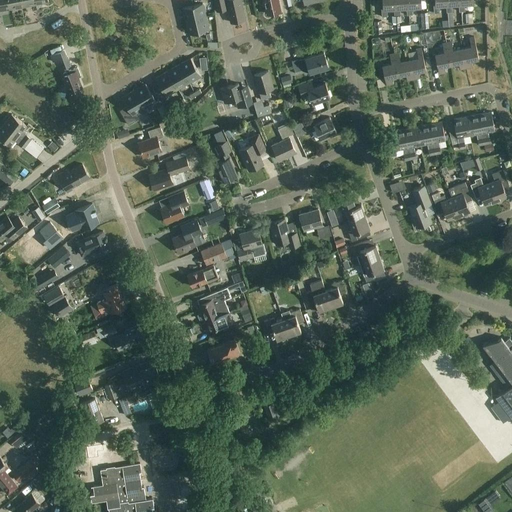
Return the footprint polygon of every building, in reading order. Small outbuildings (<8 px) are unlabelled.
[(0,0),(0,11),(11,10),(11,9),(8,0),(0,0)] [(8,0),(11,9),(11,10),(23,7),(21,0),(8,0)] [(213,0),(216,12),(227,10),(230,23),(246,20),(241,0),(213,0)] [(262,0),(266,14),(280,11),(277,0),(262,0)] [(381,0),(382,9),(380,9),(381,17),(387,16),(387,9),(391,9),(393,9),(395,9),(394,0),(381,0)] [(394,0),(395,9),(393,9),(394,16),(396,16),(400,16),(399,8),(406,8),(408,8),(406,0),(394,0)] [(419,0),(406,0),(408,8),(406,8),(406,15),(412,15),(412,8),(420,7),(419,0)] [(447,5),(446,0),(433,0),(434,5),(433,5),(433,13),(439,13),(439,6),(445,5),(447,5)] [(446,0),(447,5),(445,5),(446,12),(448,12),(449,26),(453,26),(452,12),(451,5),(458,4),(460,4),(459,0),(446,0)] [(472,0),(459,0),(460,4),(458,4),(459,11),(464,11),(464,4),(473,3),(472,0)] [(186,21),(205,17),(202,4),(183,8),(186,21)] [(205,17),(186,21),(189,34),(208,30),(205,17)] [(470,47),(461,48),(465,68),(472,67),(470,60),(478,59),(474,37),(468,38),(470,47)] [(451,41),(446,42),(451,64),(458,63),(459,69),(465,68),(461,48),(452,50),(451,41)] [(451,64),(446,42),(441,43),(443,52),(434,54),(438,73),(445,72),(444,66),(451,64)] [(389,45),(391,53),(397,52),(394,43),(389,45)] [(408,52),(410,59),(409,59),(413,79),(419,78),(418,71),(425,70),(420,48),(416,49),(416,50),(408,52)] [(50,56),(52,63),(58,60),(61,69),(70,66),(67,57),(66,57),(64,50),(50,56)] [(305,57),(305,58),(298,60),(298,59),(292,61),(295,72),(301,70),(300,69),(307,67),(309,73),(329,68),(324,52),(305,57)] [(398,52),(394,53),(393,53),(398,75),(405,74),(406,80),(413,79),(409,59),(400,61),(398,52)] [(398,75),(393,53),(389,54),(390,63),(381,65),(385,85),(392,83),(391,77),(398,75)] [(190,58),(179,65),(189,82),(200,76),(190,58)] [(167,72),(177,89),(189,82),(179,65),(167,72)] [(63,73),(72,96),(81,93),(79,88),(82,87),(78,77),(80,76),(77,67),(63,73)] [(253,74),(261,99),(270,97),(268,89),(273,88),(267,70),(253,74)] [(156,78),(166,96),(177,89),(167,72),(156,78)] [(288,76),(280,78),(283,86),(290,83),(288,76)] [(313,87),(311,81),(298,86),(303,97),(310,95),(313,104),(331,97),(326,83),(313,87)] [(135,88),(133,89),(144,109),(146,108),(152,105),(154,109),(163,104),(160,99),(155,102),(151,94),(144,83),(135,88)] [(239,90),(237,83),(219,88),(224,102),(237,98),(239,106),(249,103),(245,88),(239,90)] [(133,89),(122,96),(128,107),(133,116),(144,109),(133,89)] [(255,109),(258,117),(272,112),(269,104),(255,109)] [(490,112),(478,114),(484,144),(490,143),(487,132),(494,130),(490,112)] [(11,114),(3,124),(27,143),(28,144),(31,139),(23,132),(22,132),(26,126),(11,114)] [(478,114),(466,117),(469,135),(476,134),(478,145),(484,144),(478,114)] [(320,139),(336,132),(329,117),(314,124),(311,117),(301,122),(306,133),(316,128),(320,139)] [(469,135),(466,117),(453,119),(459,149),(465,148),(463,136),(469,135)] [(428,124),(434,154),(435,154),(440,153),(438,141),(445,140),(444,136),(443,132),(447,131),(445,121),(441,122),(441,121),(428,124)] [(0,128),(0,138),(7,144),(10,146),(15,141),(24,148),(28,144),(27,143),(3,124),(0,128)] [(271,145),(277,160),(295,152),(287,135),(292,133),(288,124),(277,128),(282,140),(271,145)] [(429,155),(434,154),(428,124),(416,126),(420,145),(426,143),(429,155)] [(413,146),(420,145),(416,126),(404,129),(410,159),(412,158),(415,158),(413,146)] [(138,143),(142,157),(161,151),(156,139),(163,136),(159,127),(147,131),(150,138),(138,143)] [(224,133),(229,139),(235,134),(230,128),(229,128),(224,132),(224,133)] [(404,160),(410,159),(404,129),(391,131),(394,145),(395,150),(402,149),(404,160)] [(118,139),(124,137),(122,130),(116,132),(118,139)] [(239,150),(249,171),(264,165),(259,152),(266,149),(259,134),(248,138),(251,145),(239,150)] [(52,140),(59,148),(63,144),(56,136),(52,140)] [(229,159),(226,154),(232,151),(227,141),(216,146),(222,161),(215,164),(223,183),(238,177),(230,158),(229,159)] [(53,152),(58,147),(53,143),(49,148),(53,152)] [(390,157),(396,156),(395,150),(394,145),(388,147),(390,157)] [(191,169),(186,156),(188,155),(187,151),(172,156),(173,161),(166,163),(168,169),(149,175),(154,190),(173,183),(171,176),(191,169)] [(473,159),(477,170),(481,169),(477,158),(473,159)] [(0,169),(9,177),(13,173),(0,162),(0,169)] [(89,177),(82,164),(68,173),(66,170),(57,176),(68,193),(72,191),(71,188),(89,177)] [(9,177),(0,169),(0,177),(6,182),(9,177)] [(494,181),(488,183),(495,201),(506,196),(503,187),(508,185),(502,169),(491,173),(494,181)] [(134,178),(136,183),(146,180),(144,175),(134,178)] [(495,201),(488,183),(483,185),(480,177),(474,180),(475,182),(470,184),(475,198),(480,196),(484,205),(495,201)] [(391,184),(390,185),(393,193),(394,193),(399,191),(396,182),(391,184)] [(448,188),(452,197),(451,198),(458,215),(469,211),(465,202),(471,200),(464,182),(453,186),(448,188)] [(433,183),(426,186),(428,193),(436,191),(433,183)] [(408,207),(416,227),(430,221),(424,205),(430,203),(423,186),(412,190),(417,203),(408,207)] [(170,204),(160,208),(167,224),(184,217),(180,207),(189,204),(183,190),(177,193),(167,197),(170,204)] [(458,215),(451,198),(446,200),(444,195),(433,199),(438,212),(444,210),(447,220),(458,215)] [(42,206),(47,213),(59,206),(55,198),(42,206)] [(207,202),(209,208),(216,205),(214,199),(207,202)] [(338,205),(342,215),(341,215),(344,223),(349,221),(365,216),(360,204),(353,206),(351,200),(338,205)] [(75,211),(77,214),(79,218),(82,224),(83,227),(98,221),(95,214),(96,213),(92,204),(75,211)] [(216,212),(219,221),(226,218),(226,217),(222,209),(216,212)] [(318,209),(299,214),(303,231),(316,227),(319,239),(331,235),(328,225),(323,226),(323,225),(318,209)] [(469,221),(474,219),(472,211),(466,213),(469,221)] [(42,212),(35,216),(38,221),(45,217),(42,212)] [(362,230),(369,228),(365,216),(349,221),(352,229),(348,231),(351,241),(364,236),(362,230)] [(0,239),(1,241),(9,234),(13,239),(27,227),(18,217),(12,222),(7,217),(0,222),(0,239)] [(204,217),(198,219),(202,227),(207,224),(206,222),(205,219),(204,217)] [(336,217),(329,219),(332,226),(338,224),(336,217)] [(290,234),(286,218),(270,223),(276,245),(288,242),(290,249),(301,245),(297,232),(290,234)] [(172,238),(177,252),(196,245),(192,236),(202,233),(196,219),(181,226),(184,234),(172,238)] [(50,248),(62,239),(63,238),(50,222),(40,230),(48,239),(45,241),(50,248)] [(13,255),(21,265),(40,249),(37,244),(44,238),(35,228),(20,241),(24,246),(13,255)] [(265,254),(263,245),(258,228),(240,234),(244,248),(237,250),(240,262),(253,258),(252,252),(253,252),(254,257),(265,254)] [(106,237),(105,237),(103,231),(90,236),(91,237),(76,242),(82,255),(96,250),(96,251),(108,246),(106,239),(107,239),(106,237)] [(229,255),(230,259),(235,257),(231,246),(233,245),(230,239),(221,242),(227,256),(229,255)] [(343,239),(334,242),(337,248),(345,244),(343,239)] [(369,240),(353,246),(359,263),(380,256),(375,244),(371,246),(369,240)] [(201,251),(206,264),(227,256),(221,242),(201,251)] [(60,248),(55,253),(58,257),(64,252),(60,248)] [(380,256),(359,263),(366,281),(382,276),(380,270),(384,268),(380,256)] [(217,278),(212,265),(201,270),(201,269),(186,275),(191,287),(197,284),(197,286),(217,278)] [(34,275),(27,280),(33,291),(49,282),(45,274),(36,279),(34,275)] [(311,290),(305,292),(310,305),(311,308),(311,309),(317,307),(318,309),(318,310),(330,306),(325,290),(321,280),(309,284),(311,290)] [(332,287),(325,290),(330,306),(342,302),(340,294),(345,292),(341,280),(331,283),(332,287)] [(58,286),(43,295),(48,303),(63,294),(58,286)] [(225,300),(232,297),(227,287),(205,296),(207,302),(200,305),(201,309),(225,300)] [(97,303),(102,316),(125,307),(120,293),(97,303)] [(64,296),(51,304),(59,317),(72,309),(64,296)] [(230,312),(225,300),(201,309),(202,311),(199,313),(202,319),(205,318),(206,321),(230,312)] [(239,308),(240,310),(245,323),(250,321),(252,320),(250,316),(251,316),(246,305),(242,307),(242,306),(239,308)] [(280,313),(283,319),(288,335),(301,330),(298,323),(304,321),(299,308),(290,312),(289,310),(281,313),(280,313)] [(230,312),(206,321),(210,331),(222,326),(222,327),(224,327),(227,326),(228,324),(234,321),(230,312)] [(288,335),(283,319),(274,322),(273,318),(263,321),(268,334),(273,332),(276,339),(288,335)] [(103,329),(106,336),(117,332),(114,324),(103,329)] [(114,337),(119,350),(131,346),(130,344),(145,339),(140,325),(124,331),(125,333),(114,337)] [(94,331),(81,336),(83,343),(96,338),(94,331)] [(511,347),(510,349),(502,337),(499,340),(483,344),(495,361),(490,365),(508,388),(496,397),(499,401),(511,416),(511,418),(511,347)] [(207,350),(209,355),(213,364),(240,354),(235,340),(207,350)] [(137,366),(143,382),(142,383),(143,384),(143,383),(146,390),(160,385),(158,378),(160,377),(153,360),(137,366)] [(113,365),(90,374),(92,378),(115,369),(113,365)] [(124,378),(118,381),(120,388),(127,385),(129,389),(143,384),(142,383),(143,382),(137,366),(122,372),(124,378)] [(86,380),(77,383),(81,394),(90,390),(86,380)] [(98,403),(109,399),(118,396),(113,383),(104,386),(105,388),(94,392),(98,403)] [(125,399),(119,401),(123,411),(127,410),(129,409),(125,399)] [(81,403),(88,425),(103,423),(96,400),(81,403)] [(491,407),(502,422),(507,419),(511,416),(499,401),(495,403),(491,407)] [(264,406),(269,420),(277,417),(272,403),(264,406)] [(112,409),(101,413),(104,422),(115,419),(112,409)] [(144,448),(135,448),(136,462),(145,461),(144,448)] [(17,486),(5,471),(8,467),(0,457),(0,484),(8,494),(17,486)] [(29,460),(13,473),(19,480),(35,467),(29,460)] [(152,511),(151,507),(153,507),(152,498),(145,499),(143,486),(141,486),(139,471),(141,471),(140,463),(100,469),(102,485),(93,486),(94,494),(90,494),(91,503),(95,502),(106,500),(107,508),(108,508),(108,511),(152,511)] [(47,468),(52,474),(55,471),(50,465),(47,468)] [(45,470),(32,480),(36,485),(44,479),(45,480),(50,476),(45,470)] [(511,475),(503,482),(510,492),(511,490),(511,475)] [(494,489),(489,493),(492,498),(497,494),(494,489)] [(53,504),(68,507),(70,495),(56,492),(53,504)] [(16,507),(19,511),(29,511),(40,503),(31,493),(25,497),(26,498),(16,507)]
